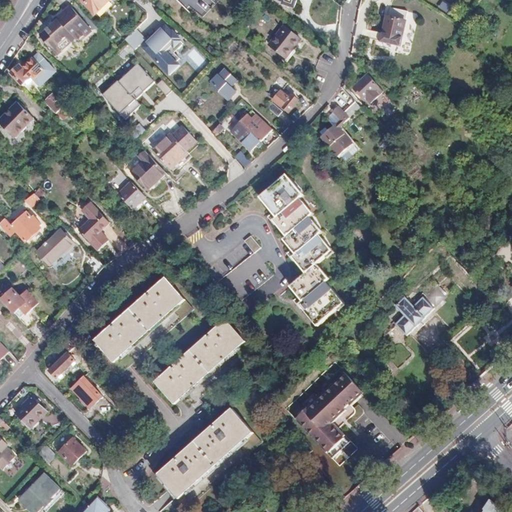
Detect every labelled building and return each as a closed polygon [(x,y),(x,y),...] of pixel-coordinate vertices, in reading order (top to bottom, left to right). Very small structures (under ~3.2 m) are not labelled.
[(83,0),(99,15),(113,0),(83,0)] [(121,0),(113,0),(99,15),(103,19),(121,0)] [(64,13),(58,19),(59,21),(55,25),(42,38),(60,56),(76,39),(81,39),(92,29),(71,7),(65,14),(64,13)] [(398,45),(405,20),(404,20),(405,14),(406,13),(390,9),(389,11),(384,32),(365,28),(363,36),(398,45)] [(171,77),(182,65),(168,51),(174,46),(176,48),(184,39),(164,20),(139,46),(171,77)] [(300,41),(286,28),(270,47),(285,59),(300,41)] [(216,44),(208,54),(213,58),(222,49),(216,44)] [(40,86),(55,72),(38,54),(23,68),(32,77),(40,86)] [(156,81),(139,63),(104,95),(127,120),(142,106),(136,100),(156,81)] [(23,68),(20,65),(11,73),(23,85),(32,77),(23,68)] [(237,81),(226,71),(221,76),(220,75),(212,84),(230,100),(238,91),(232,86),(237,81)] [(378,88),(368,77),(367,75),(352,89),(360,96),(363,93),(367,97),(378,88)] [(275,84),(277,86),(283,92),(289,85),(280,78),(275,84)] [(163,80),(157,85),(166,95),(172,90),(163,80)] [(275,101),(283,108),(289,113),(298,102),(293,97),(290,100),(282,93),(283,92),(277,86),(271,93),(277,98),(275,101)] [(54,92),(45,102),(59,116),(68,107),(54,92)] [(372,106),(379,113),(391,100),(384,93),(372,106)] [(278,117),(282,112),(272,103),(268,108),(278,117)] [(343,122),(349,116),(338,105),(332,110),(343,122)] [(37,125),(21,108),(2,128),(18,144),(37,125)] [(262,143),(262,144),(269,137),(249,116),(242,123),(242,124),(253,135),(262,143)] [(340,157),(356,144),(343,128),(345,124),(343,122),(324,138),(340,157)] [(394,138),(401,132),(396,127),(395,129),(389,123),(385,126),(390,132),(389,134),(394,138)] [(253,135),(242,124),(240,127),(250,138),(253,135)] [(220,125),(212,133),(216,137),(224,128),(220,125)] [(175,136),(188,151),(198,142),(184,127),(175,136)] [(175,136),(173,133),(155,150),(172,169),(190,153),(188,151),(175,136)] [(251,153),(262,143),(253,135),(250,138),(244,145),(251,153)] [(149,192),(168,175),(147,152),(140,160),(144,164),(133,175),(149,192)] [(176,173),(194,157),(190,153),(172,169),(176,173)] [(248,164),(240,154),(236,158),(244,168),(248,164)] [(343,309),(325,287),(329,284),(316,269),(332,256),(318,240),(323,236),(310,222),(314,219),(300,203),(303,200),(286,179),(262,199),(280,220),(277,223),(290,239),(286,242),(298,257),(295,260),(308,276),(293,289),(305,304),(301,307),(319,329),(343,309)] [(133,210),(146,198),(132,183),(119,195),(133,210)] [(39,188),(34,193),(40,200),(45,194),(39,188)] [(411,201),(420,194),(416,189),(407,197),(411,201)] [(34,193),(25,201),(32,207),(40,200),(34,193)] [(23,203),(8,219),(14,224),(29,208),(23,203)] [(101,240),(105,237),(100,231),(110,223),(89,203),(82,210),(90,219),(78,231),(99,252),(107,245),(101,240)] [(13,227),(6,220),(1,225),(11,236),(16,232),(27,242),(41,229),(40,228),(42,226),(33,217),(31,218),(27,214),(13,227)] [(63,232),(39,254),(51,266),(67,252),(69,254),(76,247),(63,232)] [(110,242),(105,237),(101,240),(107,245),(110,242)] [(264,250),(253,237),(246,243),(257,256),(264,250)] [(98,276),(106,269),(95,257),(87,265),(98,276)] [(113,362),(183,297),(163,274),(92,340),(113,362)] [(435,307),(447,295),(436,284),(424,296),(435,307)] [(14,314),(23,306),(32,315),(42,305),(28,291),(22,296),(16,290),(3,302),(14,314)] [(407,335),(435,307),(423,295),(414,305),(404,296),(396,305),(405,314),(396,324),(407,335)] [(121,371),(192,306),(183,297),(113,362),(121,371)] [(173,406),(245,344),(225,321),(153,383),(173,406)] [(386,349),(398,336),(392,330),(380,343),(386,349)] [(75,361),(68,354),(74,348),(67,341),(55,352),(59,356),(56,358),(59,361),(48,371),(56,379),(75,361)] [(187,410),(253,354),(245,344),(179,401),(187,410)] [(1,362),(8,355),(0,346),(0,369),(3,366),(1,362)] [(475,384),(482,390),(493,378),(487,372),(475,384)] [(335,424),(348,412),(346,410),(351,406),(353,408),(367,395),(347,373),(344,376),(335,385),(331,388),(318,400),(311,407),(300,418),(296,421),(333,461),(352,443),(335,424)] [(335,385),(344,376),(342,374),(333,382),(335,385)] [(96,402),(77,382),(70,388),(89,408),(96,402)] [(318,400),(331,388),(329,386),(316,398),(318,400)] [(53,417),(35,398),(18,416),(36,433),(53,417)] [(300,418),(311,407),(309,405),(297,415),(300,418)] [(179,500),(255,434),(233,409),(157,475),(158,476),(179,500)] [(17,433),(1,417),(0,418),(0,425),(5,430),(6,429),(12,435),(13,434),(15,436),(17,433)] [(186,509),(263,443),(255,434),(179,500),(186,509)] [(1,437),(0,438),(0,466),(9,458),(5,454),(12,448),(1,437)] [(87,455),(74,441),(60,455),(74,468),(87,455)] [(47,445),(42,450),(51,460),(56,455),(47,445)] [(30,511),(46,511),(66,491),(46,472),(19,501),(30,511)] [(179,500),(158,476),(156,478),(176,502),(179,500)] [(104,507),(104,506),(105,504),(100,499),(92,507),(90,505),(83,511),(101,511),(104,507)] [(499,511),(485,500),(478,510),(480,511),(479,511),(499,511)]
